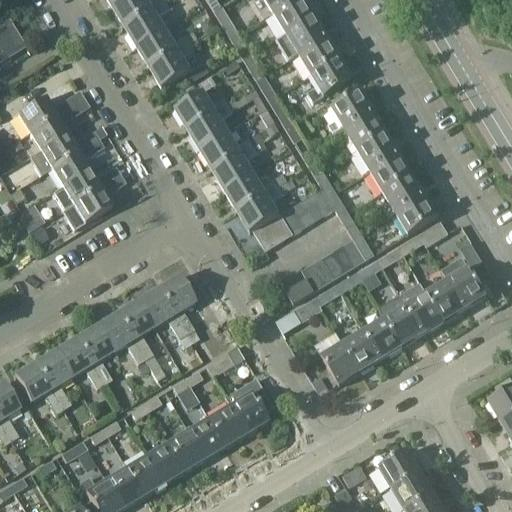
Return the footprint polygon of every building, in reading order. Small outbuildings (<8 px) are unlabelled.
[(104,0),(111,10),(126,0),(104,0)] [(123,30),(153,12),(165,5),(161,0),(156,0),(149,5),(145,0),(126,0),(111,10),(123,30)] [(204,0),(213,15),(222,10),(215,0),(204,0)] [(298,0),(247,0),(249,2),(253,0),(261,0),(271,16),(298,0)] [(314,19),(302,0),(298,0),(271,16),(284,37),(314,19)] [(136,51),(166,33),(158,20),(169,12),(165,5),(153,12),(123,30),(136,51)] [(213,15),(230,42),(238,36),(222,10),(213,15)] [(0,66),(25,51),(6,18),(0,22),(0,66)] [(327,40),(314,19),(284,37),(275,43),(288,64),(297,58),(327,40)] [(209,20),(200,26),(206,36),(215,30),(209,20)] [(148,71),(178,53),(190,46),(185,38),(174,46),(166,33),(136,51),(148,71)] [(230,42),(243,63),(251,58),(238,36),(230,42)] [(310,79),(340,61),(327,40),(297,58),(310,79)] [(191,75),(183,61),(195,53),(190,46),(178,53),(148,71),(161,92),(191,75)] [(264,78),(251,58),(243,63),(255,84),(264,78)] [(313,107),(323,101),(353,83),(340,61),(310,79),(317,90),(307,96),(313,107)] [(255,84),(268,105),(277,100),(264,78),(255,84)] [(204,94),(174,113),(187,134),(216,115),(229,108),(224,101),(212,108),(204,94)] [(330,112),(338,124),(329,130),(334,140),(343,134),(373,115),(360,94),(330,112)] [(27,137),(56,120),(84,103),(79,95),(51,112),(44,101),(16,119),(27,137)] [(268,105),(285,132),(293,127),(277,100),(268,105)] [(84,103),(56,120),(27,137),(38,155),(67,138),(61,129),(89,112),(84,103)] [(216,115),(187,134),(199,154),(229,136),(221,123),(240,111),(235,104),(229,108),(216,115)] [(386,136),(373,115),(343,134),(356,154),(386,136)] [(267,131),(265,132),(269,140),(279,134),(274,126),(267,131)] [(285,132),(302,159),(310,154),(293,127),(285,132)] [(49,173),(78,156),(98,144),(106,139),(101,131),(73,148),(67,138),(38,155),(49,173)] [(229,136),(199,154),(212,175),(253,150),(249,142),(237,149),(229,136)] [(399,157),(386,136),(356,154),(369,175),(399,157)] [(18,143),(5,151),(9,159),(23,150),(18,143)] [(98,144),(78,156),(49,173),(60,191),(88,174),(83,165),(103,152),(98,144)] [(260,146),(253,150),(212,175),(224,195),(254,177),(246,164),(258,157),(257,155),(263,151),(260,146)] [(302,159),(314,180),(323,175),(310,154),(302,159)] [(411,178),(399,157),(369,175),(382,196),(411,178)] [(94,184),(88,174),(60,191),(53,195),(64,214),(120,180),(115,171),(94,184)] [(335,196),(323,175),(314,180),(322,192),(327,201),(335,196)] [(254,177),(224,195),(237,216),(278,191),(274,183),(262,190),(254,177)] [(282,177),(274,183),(278,191),(287,185),(282,177)] [(395,217),(424,199),(411,178),(382,196),(395,217)] [(74,234),(111,211),(104,200),(125,187),(120,180),(64,214),(62,215),(74,234)] [(249,236),(252,234),(279,218),(271,205),(283,197),(278,191),(237,216),(249,236)] [(322,192),(311,199),(324,220),(334,213),(327,201),(322,192)] [(348,217),(335,196),(327,201),(334,213),(340,222),(348,217)] [(311,199),(301,205),(313,226),(324,220),(311,199)] [(408,239),(437,221),(424,199),(395,217),(408,239)] [(301,205),(290,211),(303,232),(313,226),(301,205)] [(34,209),(17,219),(28,236),(44,226),(34,209)] [(303,232),(290,211),(280,217),(293,239),(303,232)] [(5,217),(0,219),(0,224),(3,230),(10,226),(5,217)] [(293,239),(280,217),(279,218),(252,234),(265,255),(293,239)] [(340,222),(353,243),(361,238),(348,217),(340,222)] [(420,238),(427,250),(448,238),(440,225),(420,238)] [(41,230),(30,237),(37,248),(48,241),(41,230)] [(353,243),(365,264),(374,259),(361,238),(353,243)] [(427,250),(420,238),(398,251),(403,259),(424,247),(426,251),(427,250)] [(353,243),(342,250),(355,270),(365,264),(353,243)] [(342,250),(332,256),(345,277),(355,270),(342,250)] [(377,264),(382,272),(403,259),(398,251),(377,264)] [(345,277),(332,256),(322,262),(334,283),(345,277)] [(468,270),(462,261),(441,274),(447,283),(465,313),(486,300),(468,270)] [(322,262),(312,269),(324,289),(334,283),(322,262)] [(356,277),(361,285),(382,272),(377,264),(356,277)] [(324,289),(312,269),(301,275),(306,283),(314,295),(324,289)] [(361,285),(356,277),(336,290),(341,298),(361,285)] [(182,315),(195,307),(179,280),(157,293),(174,320),(186,339),(194,335),(182,315)] [(306,283),(285,295),(293,308),(314,295),(306,283)] [(444,326),(465,313),(447,283),(426,296),(444,326)] [(423,338),(444,326),(426,296),(419,286),(399,299),(423,338)] [(341,298),(336,290),(315,302),(320,310),(341,298)] [(186,339),(174,320),(157,293),(137,305),(154,333),(167,325),(178,344),(186,339)] [(384,321),(402,351),(423,338),(399,299),(378,312),(384,321)] [(320,310),(315,302),(293,316),(301,326),(322,314),(320,310)] [(141,340),(154,333),(137,305),(116,318),(133,345),(145,364),(152,360),(141,340)] [(293,316),(276,326),(283,339),(301,328),(301,326),(293,316)] [(96,330),(113,358),(126,350),(137,369),(145,364),(133,345),(116,318),(96,330)] [(363,334),(381,364),(402,351),(384,321),(363,334)] [(100,365),(113,358),(96,330),(75,343),(104,389),(111,385),(100,365)] [(342,347),(360,377),(381,364),(363,334),(342,347)] [(320,360),(338,390),(360,377),(342,347),(335,336),(323,344),(329,354),(320,360)] [(55,355),(72,383),(85,375),(96,394),(104,389),(75,343),(55,355)] [(34,368),(51,395),(63,414),(70,410),(59,390),(72,383),(55,355),(34,368)] [(226,358),(205,371),(212,382),(233,369),(226,358)] [(63,414),(51,395),(34,368),(13,380),(30,408),(44,400),(55,419),(63,414)] [(202,383),(197,376),(185,384),(189,391),(202,383)] [(329,395),(320,380),(311,386),(320,400),(329,395)] [(189,391),(185,384),(172,391),(176,399),(189,391)] [(0,388),(0,428),(10,446),(18,441),(7,422),(20,414),(3,386),(0,388)] [(501,427),(511,420),(511,390),(488,405),(501,427)] [(267,425),(260,413),(250,396),(240,402),(236,394),(223,402),(228,410),(228,409),(246,438),(267,425)] [(144,408),(148,416),(161,408),(156,401),(144,408)] [(148,416),(144,408),(131,416),(135,424),(148,416)] [(208,422),(225,451),(246,438),(228,409),(228,410),(208,422)] [(511,445),(511,420),(501,427),(511,445)] [(205,463),(225,451),(208,422),(187,434),(205,463)] [(120,433),(115,426),(103,433),(107,441),(120,433)] [(0,446),(3,450),(10,446),(0,428),(0,446)] [(103,433),(90,441),(94,449),(107,441),(103,433)] [(205,463),(187,434),(167,446),(184,475),(205,463)] [(86,453),(82,446),(61,458),(65,466),(86,453)] [(146,459),(164,488),(184,475),(167,446),(146,459)] [(420,475),(407,453),(378,471),(391,493),(420,475)] [(33,459),(22,465),(27,473),(38,466),(33,459)] [(164,488),(146,459),(126,471),(143,500),(164,488)] [(55,472),(51,465),(38,473),(42,480),(55,472)] [(360,470),(342,480),(350,492),(367,482),(360,470)] [(105,484),(122,511),(124,511),(143,500),(126,471),(105,484)] [(407,511),(433,497),(420,475),(391,493),(402,511),(407,511)] [(26,490),(22,482),(9,490),(14,497),(26,490)] [(93,511),(122,511),(105,484),(94,491),(89,483),(79,489),(84,497),(93,511)] [(14,497),(9,490),(0,495),(0,504),(1,505),(14,497)] [(342,511),(357,511),(345,491),(334,498),(342,511)] [(442,511),(433,497),(407,511),(442,511)]
